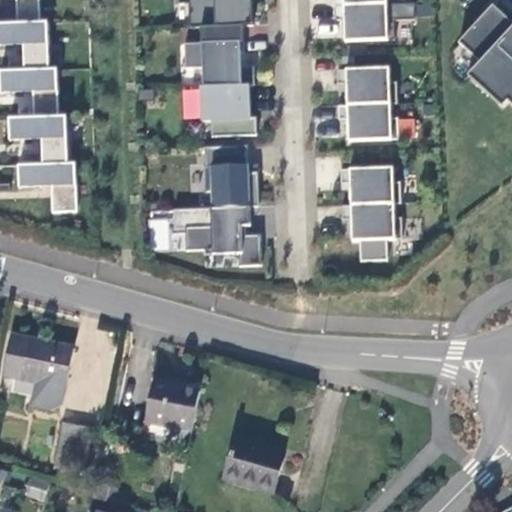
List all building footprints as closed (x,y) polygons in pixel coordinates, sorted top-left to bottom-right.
[(43,0),(20,0),(22,25),(44,24),(43,0)] [(257,27),(256,2),(256,0),(182,0),(183,6),(193,6),(194,29),(206,29),(247,27),(257,27)] [(392,20),(391,6),(339,8),(340,21),(349,21),(350,43),(400,42),(399,20),(392,20)] [(511,20),(497,7),(463,44),(472,52),(465,60),(511,102),(511,20)] [(53,71),(52,24),(44,24),(22,25),(0,26),(0,46),(28,46),(29,72),(53,71)] [(207,64),(208,89),(249,87),(259,87),(258,68),(245,69),(245,54),(248,54),(247,27),(206,29),(206,45),(189,45),(189,64),(207,64)] [(351,85),(352,107),(395,106),(402,105),(401,84),(394,84),(394,70),(342,72),(342,85),(351,85)] [(63,119),(61,71),(53,71),(29,72),(5,73),(5,95),(6,95),(7,94),(37,93),(39,119),(63,119)] [(181,88),(183,118),(201,117),(198,87),(181,88)] [(208,89),(204,89),(205,123),(215,122),(216,138),(261,137),(261,119),(251,120),(249,87),(208,89)] [(352,107),(343,108),(343,121),(352,121),(353,143),(403,142),(402,120),(396,120),(395,106),(352,107)] [(72,166),(71,119),(63,119),(39,119),(14,121),(14,143),(15,142),(16,141),(47,140),(48,167),(72,166)] [(218,193),(218,210),(254,208),(264,209),(263,174),(253,174),(252,147),(210,149),(211,193),(218,193)] [(82,213),(80,166),(72,166),(48,167),(23,168),(24,190),(25,189),(25,188),(56,187),(57,214),(82,213)] [(397,170),(345,172),(346,185),(355,185),(356,207),(399,206),(405,206),(405,184),(398,184),(397,170)] [(13,186),(0,187),(0,194),(14,194),(13,186)] [(356,207),(347,208),(347,221),(356,221),(357,243),(407,241),(406,220),(399,220),(399,206),(356,207)] [(218,210),(179,211),(180,230),(190,230),(191,253),(209,252),(209,257),(244,256),(244,268),(266,267),(265,236),(246,237),(246,228),(255,227),(254,208),(218,210)] [(74,348),(12,335),(4,374),(37,381),(31,407),(51,411),(62,404),(74,348)] [(194,428),(202,390),(170,384),(171,381),(155,378),(146,421),(172,427),(175,424),(194,428)] [(82,473),(93,430),(66,423),(57,468),(82,473)] [(286,454),(238,439),(225,480),(272,494),(286,454)] [(50,482),(35,478),(31,493),(45,497),(50,482)] [(119,487),(99,482),(96,496),(115,502),(119,487)]
